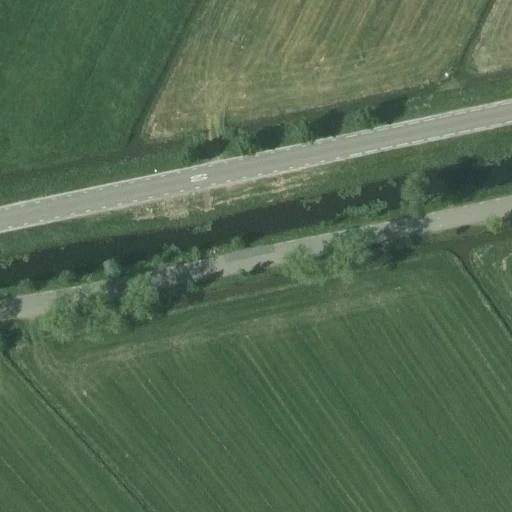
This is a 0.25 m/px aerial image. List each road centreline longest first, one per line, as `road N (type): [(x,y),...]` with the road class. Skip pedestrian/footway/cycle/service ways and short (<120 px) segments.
road 1 (tertiary): [(511,111),(0,220)]
road 2 (unclassified): [(0,312),(511,206)]
